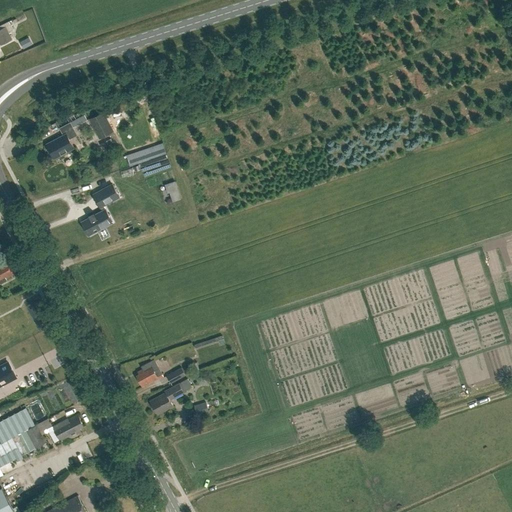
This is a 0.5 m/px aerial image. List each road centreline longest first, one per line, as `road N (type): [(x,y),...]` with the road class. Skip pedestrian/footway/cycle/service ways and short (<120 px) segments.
road 1 (tertiary): [(176,511),(0,182)]
road 2 (track): [(172,504),(511,391)]
road 3 (tertiary): [(36,75),(268,0)]
